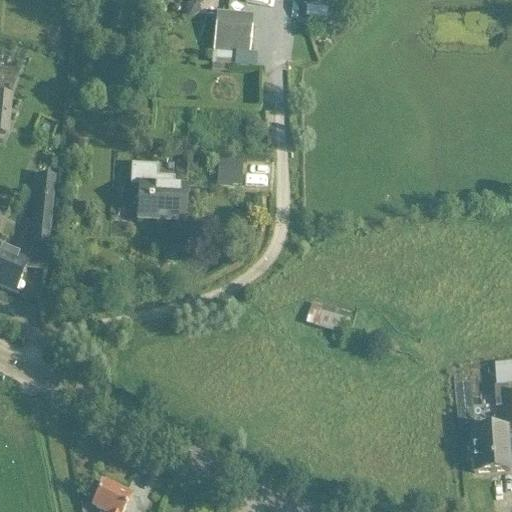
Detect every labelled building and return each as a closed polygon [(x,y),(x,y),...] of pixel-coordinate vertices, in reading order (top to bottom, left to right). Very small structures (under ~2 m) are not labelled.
[(330,0),(304,0),(304,8),(330,10),(330,0)] [(230,15),(227,14),(216,13),(213,53),(227,54),(230,15)] [(249,56),(250,43),(253,17),(230,15),(227,54),(249,56)] [(0,134),(5,135),(9,95),(0,94),(0,134)] [(243,162),(219,161),(218,185),(242,186),(243,162)] [(184,222),(186,189),(174,188),(175,178),(158,177),(158,167),(131,165),(130,188),(139,188),(138,220),(184,222)] [(35,199),(31,245),(49,247),(53,200),(56,178),(38,176),(35,199)] [(0,288),(14,294),(29,260),(0,247),(0,288)] [(350,314),(311,303),(305,325),(344,336),(350,314)] [(505,386),(494,387),(495,407),(503,406),(505,434),(511,433),(511,397),(506,398),(505,386)] [(508,470),(506,440),(497,441),(497,429),(469,431),(470,446),(467,447),(468,461),(471,460),(472,473),(508,470)] [(123,511),(132,497),(104,482),(91,506),(102,511),(123,511)]
